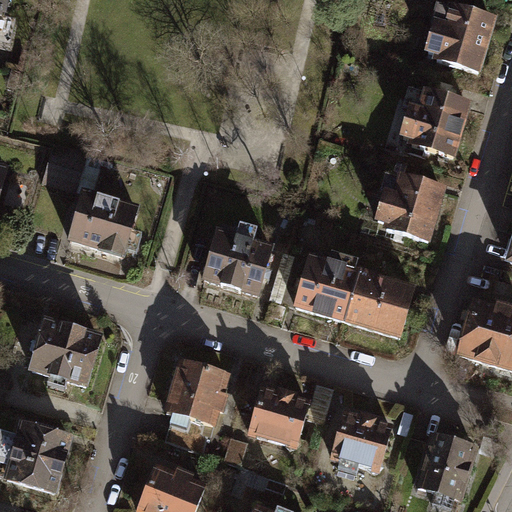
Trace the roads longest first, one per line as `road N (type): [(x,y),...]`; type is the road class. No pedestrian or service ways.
road 1 (residential): [(419,390),(511,77)]
road 2 (residential): [(152,312),(419,390)]
road 3 (residential): [(152,312),(93,511)]
road 4 (residential): [(0,267),(152,312)]
